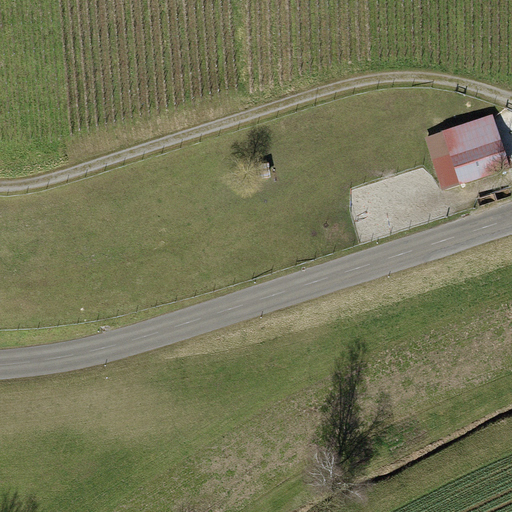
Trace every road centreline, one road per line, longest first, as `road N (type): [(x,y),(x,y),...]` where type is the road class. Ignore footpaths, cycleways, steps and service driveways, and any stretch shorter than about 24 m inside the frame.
road 1 (tertiary): [(511,212),(123,340),(0,363)]
road 2 (track): [(511,100),(449,78),(386,71),(36,184),(0,185)]
